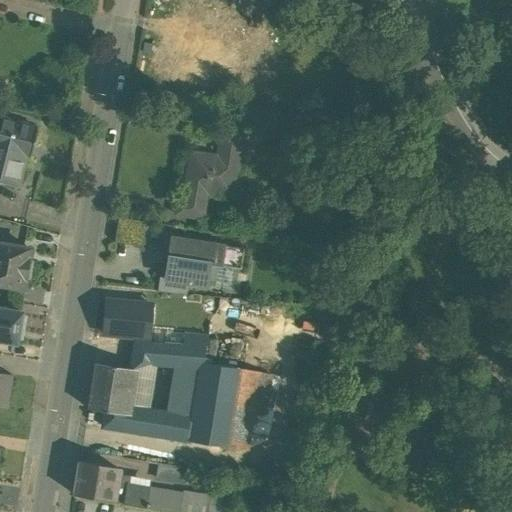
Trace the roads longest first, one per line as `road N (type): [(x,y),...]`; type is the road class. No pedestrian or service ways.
road 1 (unclassified): [(40,511),(123,0)]
road 2 (residential): [(511,170),(474,135),(401,3)]
